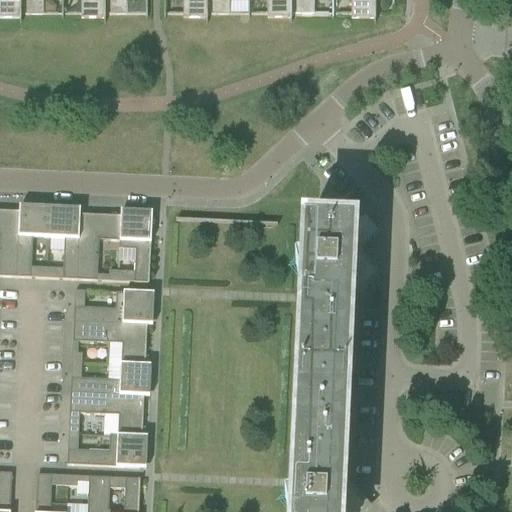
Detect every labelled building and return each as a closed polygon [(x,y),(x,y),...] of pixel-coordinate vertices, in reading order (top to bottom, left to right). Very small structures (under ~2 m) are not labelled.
[(0,0),(0,22),(20,22),(21,17),(20,17),(19,0),(0,0)] [(19,0),(20,17),(21,17),(43,17),(42,0),(19,0)] [(80,0),(81,22),(104,22),(104,17),(103,17),(103,0),(80,0)] [(103,0),(103,17),(104,17),(127,17),(126,0),(103,0)] [(182,0),(183,22),(207,22),(207,17),(206,17),(205,0),(182,0)] [(205,0),(206,17),(207,17),(229,17),(228,0),(205,0)] [(266,0),(267,22),(291,22),(291,17),(290,17),(289,0),(266,0)] [(289,0),(290,17),(291,17),(313,17),(312,0),(289,0)] [(350,0),(351,22),(375,22),(375,3),(393,3),(393,0),(350,0)] [(51,3),(43,3),(43,15),(55,15),(55,8),(51,3)] [(19,209),(19,215),(16,280),(30,281),(32,240),(48,241),(49,210),(19,209)] [(80,212),(49,210),(48,241),(64,241),(62,282),(76,283),(79,218),(80,218),(80,212)] [(305,228),(298,391),(343,393),(348,286),(353,286),(359,293),(376,277),(355,254),(379,232),(364,215),(359,220),(340,210),(331,229),(305,228)] [(0,214),(0,279),(16,280),(19,215),(0,214)] [(120,220),(121,220),(119,252),(135,253),(133,285),(148,286),(150,246),(152,215),(120,214),(120,220)] [(80,218),(79,218),(76,283),(97,284),(99,243),(119,244),(118,252),(119,252),(121,220),(120,220),(80,218)] [(46,281),(47,271),(37,270),(37,281),(46,281)] [(47,271),(46,281),(56,282),(56,271),(47,271)] [(118,284),(118,274),(108,274),(108,284),(118,284)] [(128,274),(118,274),(118,284),(127,285),(128,274)] [(123,295),(123,296),(115,295),(115,312),(84,311),(85,294),(74,294),(73,324),(146,328),(152,328),(154,297),(123,295)] [(146,328),(73,324),(72,345),(121,347),(120,368),(144,369),(144,368),(146,328)] [(71,366),(81,366),(82,356),(71,356),(71,366)] [(81,366),(71,366),(70,375),(81,376),(81,366)] [(144,369),(120,368),(119,384),(70,381),(70,396),(143,399),(149,400),(151,369),(144,368),(144,369)] [(343,393),(298,391),(292,511),(364,511),(366,511),(350,494),(343,500),(338,500),(343,393)] [(70,396),(68,437),(78,437),(79,416),(118,418),(117,438),(109,438),(109,439),(141,440),(143,399),(70,396)] [(78,437),(68,437),(66,468),(115,470),(146,472),(147,440),(141,440),(109,439),(108,455),(77,453),(78,437)] [(0,511),(9,511),(11,476),(0,475),(0,511)] [(37,477),(35,511),(49,511),(52,478),(37,477)] [(67,489),(67,479),(58,478),(57,489),(67,489)] [(77,479),(67,479),(67,489),(77,490),(77,479)] [(107,511),(109,481),(88,480),(86,511),(107,511)] [(138,511),(139,482),(109,481),(107,511),(138,511)]
